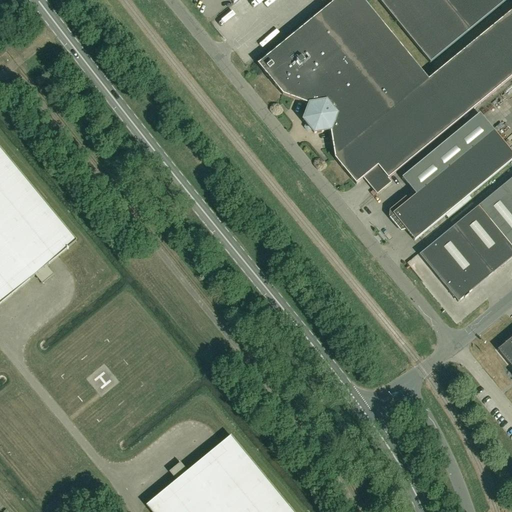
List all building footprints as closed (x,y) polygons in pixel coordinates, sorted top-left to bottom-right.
[(377,167),(388,179),(511,77),(511,11),(428,80),(362,0),(336,0),(258,65),(282,95),(309,105),(303,121),(306,124),(304,128),(307,131),(311,130),(314,134),(330,131),(335,159),(356,184),(377,167)] [(430,63),(505,0),(379,0),(379,1),(430,63)] [(405,230),(414,241),(445,215),(448,219),(471,199),(468,196),(510,162),(511,159),(511,154),(493,132),(479,115),(402,179),(413,192),(415,196),(411,199),(410,200),(410,199),(406,198),(389,211),(389,218),(400,232),(405,230)] [(0,304),(28,281),(35,275),(42,284),(53,275),(46,266),(76,241),(0,148),(0,304)] [(511,178),(478,207),(419,255),(458,302),(463,298),(464,298),(469,294),(468,294),(511,257),(511,178)] [(511,338),(505,343),(505,344),(497,350),(511,368),(511,338)] [(292,511),(230,436),(221,444),(202,460),(188,472),(181,463),(169,473),(176,481),(146,506),(151,511),(292,511)]
